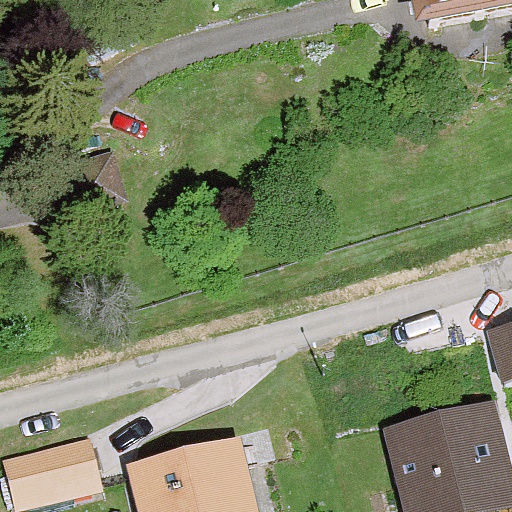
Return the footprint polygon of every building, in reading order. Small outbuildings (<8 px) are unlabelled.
[(511,0),(411,0),(417,32),(511,17),(511,0)] [(499,390),(511,386),(511,327),(485,334),(499,390)] [(511,511),(511,487),(492,406),(387,431),(406,511),(511,511)] [(16,511),(32,511),(101,497),(88,443),(5,462),(16,511)] [(254,511),(240,447),(129,471),(137,511),(254,511)]
